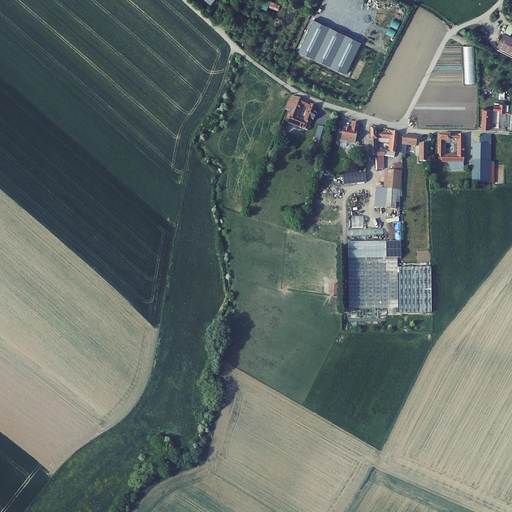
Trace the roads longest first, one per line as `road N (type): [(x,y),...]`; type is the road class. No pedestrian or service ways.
road 1 (unclassified): [(402,128),(288,87),(185,0)]
road 2 (residential): [(402,128),(447,37),(501,0)]
